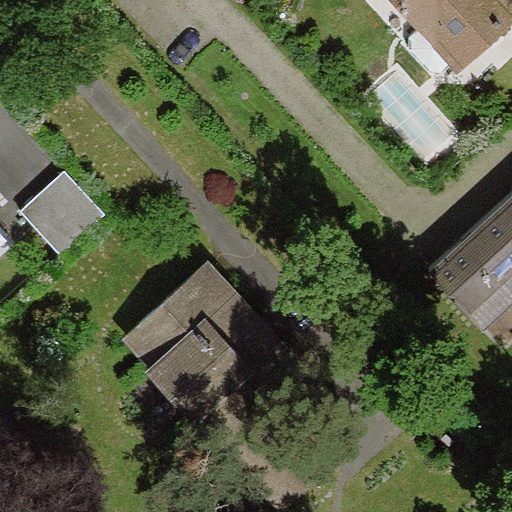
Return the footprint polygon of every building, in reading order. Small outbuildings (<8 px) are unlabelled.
[(511,2),(510,0),(404,0),(426,24),(434,16),(467,51),(470,56),(511,18),(511,2)] [(434,16),(426,24),(411,37),(411,49),(432,71),(445,72),(467,51),(434,16)] [(66,170),(23,208),(62,252),(105,214),(66,170)] [(511,193),(432,267),(485,325),(511,299),(511,193)] [(287,353),(206,266),(131,334),(209,421),(257,379),(287,353)] [(257,379),(209,421),(285,506),(333,463),(257,379)]
